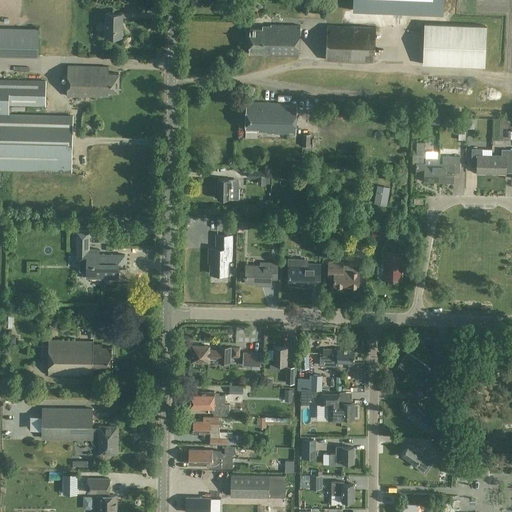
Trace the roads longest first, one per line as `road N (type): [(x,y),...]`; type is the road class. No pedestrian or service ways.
road 1 (tertiary): [(165,313),(171,0)]
road 2 (unknown): [(245,73),(299,60),(485,72)]
road 3 (unclassified): [(165,313),(374,319)]
road 4 (tertiary): [(162,511),(165,313)]
road 5 (residential): [(373,511),(374,319)]
road 6 (unknown): [(169,76),(266,78),(295,93),(299,117)]
road 7 (residential): [(414,320),(435,200)]
